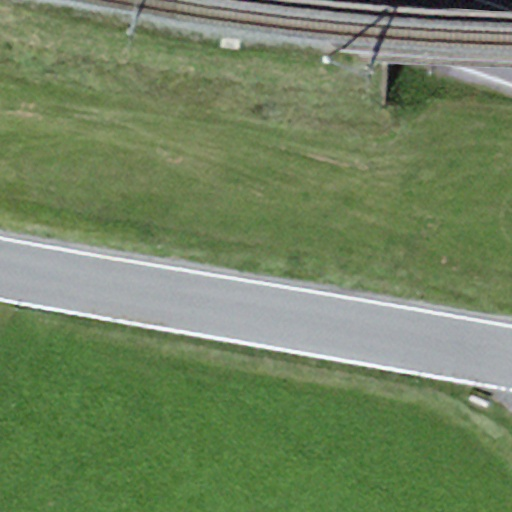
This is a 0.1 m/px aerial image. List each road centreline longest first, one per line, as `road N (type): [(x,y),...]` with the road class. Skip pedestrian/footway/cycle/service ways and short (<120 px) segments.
road 1 (unclassified): [(0,266),(511,354)]
road 2 (primary): [(511,47),(380,0)]
